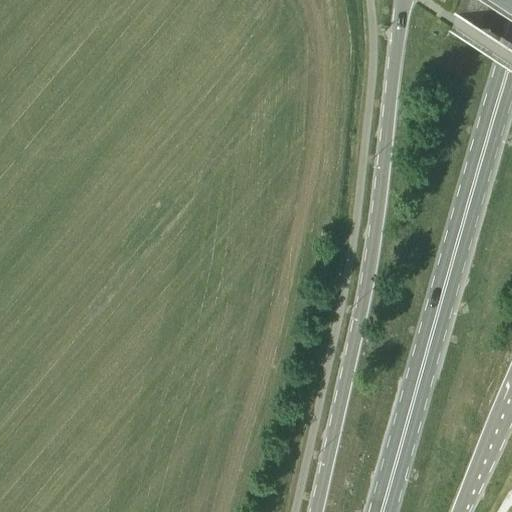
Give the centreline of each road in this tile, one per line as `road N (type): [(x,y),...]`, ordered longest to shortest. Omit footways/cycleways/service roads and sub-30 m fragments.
road 1 (primary): [(403,0),(380,204),(316,511)]
road 2 (primary): [(380,511),(511,55)]
road 3 (primary): [(467,511),(511,400)]
